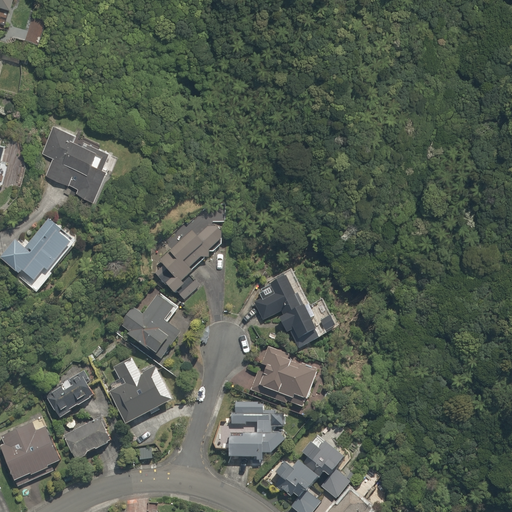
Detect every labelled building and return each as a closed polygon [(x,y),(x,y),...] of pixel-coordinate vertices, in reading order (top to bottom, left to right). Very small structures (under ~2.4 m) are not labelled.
[(0,0),(0,5),(11,8),(13,0),(0,0)] [(50,20),(30,15),(25,38),(44,43),(50,20)] [(73,191),(96,198),(113,150),(72,136),(74,131),(52,123),(42,152),(52,156),(45,176),(75,186),(73,191)] [(186,224),(144,269),(183,305),(201,286),(189,274),(228,234),(204,211),(189,227),(186,224)] [(13,238),(0,253),(0,258),(17,272),(14,276),(32,290),(73,240),(58,228),(62,223),(49,213),(22,245),(13,238)] [(267,282),(257,288),(261,296),(251,302),(260,319),(271,313),(281,332),(286,330),(296,348),(336,326),(327,309),(314,316),(286,262),(263,275),(267,282)] [(126,330),(122,336),(152,358),(154,355),(159,359),(180,331),(167,321),(178,306),(156,289),(140,311),(133,306),(118,324),(126,330)] [(290,398),(288,404),(300,409),(317,365),(265,345),(249,389),(266,396),(269,389),(290,398)] [(144,369),(135,352),(110,365),(119,383),(106,390),(123,421),(169,398),(152,365),(144,369)] [(52,383),(54,386),(43,393),(59,416),(94,393),(79,369),(68,377),(66,374),(52,383)] [(288,432),(289,421),(260,402),(230,400),(229,423),(255,424),(255,430),(240,430),(240,433),(224,433),(223,454),(253,455),(253,459),(260,459),(261,451),(272,452),(283,441),(284,432),(288,432)] [(57,428),(60,434),(72,458),(108,439),(96,416),(82,423),(79,416),(57,428)] [(347,489),(364,469),(335,445),(348,430),(332,417),(319,433),(314,428),(297,448),(305,454),(300,460),(288,450),(272,469),(277,474),(271,481),(291,497),(285,503),(296,511),(309,511),(322,497),(319,494),(323,489),(337,501),(347,489)] [(33,481),(30,475),(48,466),(47,463),(59,458),(44,425),(34,430),(29,419),(0,432),(0,435),(3,443),(0,444),(0,452),(12,479),(16,488),(33,481)] [(364,511),(369,507),(347,489),(337,501),(336,503),(327,511),(364,511)]
